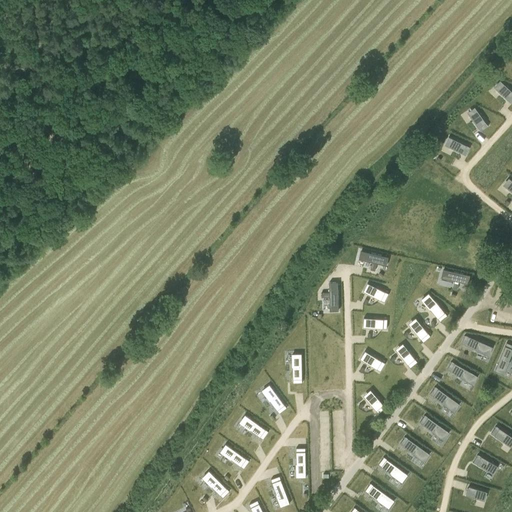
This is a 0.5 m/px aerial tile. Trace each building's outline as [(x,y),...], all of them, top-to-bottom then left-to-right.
[(511,90),(503,83),(497,89),(508,100),(511,103),(511,101),(511,90)] [(477,110),(470,115),(479,128),(486,122),(477,110)] [(453,138),(449,146),(462,153),(466,155),(470,147),(466,145),(453,138)] [(367,248),(364,259),(395,266),(398,255),(367,248)] [(444,269),(442,278),(455,281),(453,289),(457,290),(459,282),(467,284),(470,276),(444,269)] [(372,284),(368,293),(381,299),(385,291),(372,284)] [(340,288),(329,289),(330,314),(341,314),(340,288)] [(435,299),(429,305),(439,317),(445,310),(435,299)] [(368,317),(368,327),(383,328),(383,318),(368,317)] [(418,321),(411,327),(421,338),(428,332),(418,321)] [(431,336),(428,332),(421,338),(423,341),(431,336)] [(465,335),(462,343),(465,345),(476,349),(476,350),(488,355),(492,346),(468,336),(465,335)] [(505,345),(495,369),(505,373),(509,361),(511,353),(511,344),(507,342),(505,345)] [(406,346),(398,352),(408,364),(415,358),(406,346)] [(292,353),(292,367),(293,367),(293,379),(293,382),(302,382),(302,378),(302,353),(292,353)] [(369,353),(364,361),(377,369),(382,361),(369,353)] [(415,358),(408,364),(410,367),(417,361),(415,358)] [(382,361),(377,369),(380,371),(385,363),(382,361)] [(451,361),(447,369),(450,371),(461,377),(472,383),(477,375),(455,363),(451,361)] [(269,384),(262,390),(270,401),(270,400),(277,410),(279,413),(287,407),(284,404),(269,384)] [(436,386),(430,393),(433,395),(443,403),(453,411),(459,403),(438,388),(436,386)] [(374,392),(367,398),(376,410),(383,404),(374,392)] [(386,407),(383,404),(376,410),(379,413),(386,407)] [(245,414),(239,422),(250,430),(251,429),(260,436),(263,438),(269,431),(265,429),(245,414)] [(425,414),(420,422),(423,424),(433,431),(432,432),(443,439),(449,431),(428,416),(425,414)] [(496,425),(491,433),(494,435),(507,444),(511,436),(499,428),(496,425)] [(406,436),(400,443),(403,445),(413,453),(423,461),(429,453),(408,438),(406,436)] [(226,443),(220,451),(231,459),(231,458),(241,465),(244,468),(249,460),(246,458),(226,443)] [(296,463),(296,476),(306,476),(305,451),(305,447),(296,447),(296,451),(296,463)] [(478,454),(473,462),(477,464),(490,472),(494,464),(481,456),(478,454)] [(384,456),(378,464),(381,466),(391,473),(401,481),(407,473),(387,458),(384,456)] [(209,470),(202,477),(211,486),(212,486),(220,494),(223,497),(229,491),(227,488),(209,470)] [(280,475),(271,479),(272,482),(276,493),(281,506),(290,502),(281,479),(280,475)] [(370,482),(365,490),(368,492),(378,499),(377,499),(388,507),(394,499),(373,484),(370,482)] [(469,486),(466,495),(480,499),(483,490),(469,486)] [(258,499),(249,504),(251,507),(253,511),(263,511),(259,503),(258,499)]
